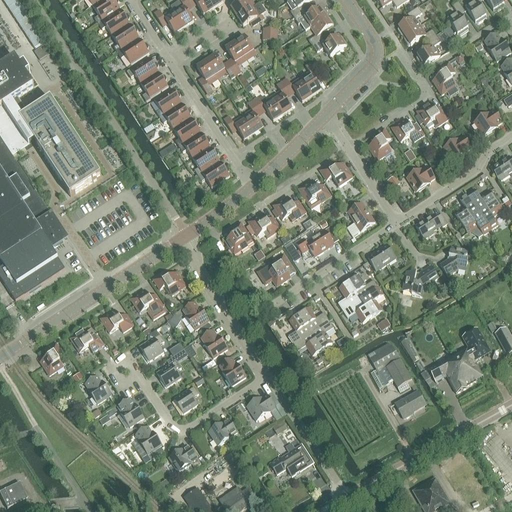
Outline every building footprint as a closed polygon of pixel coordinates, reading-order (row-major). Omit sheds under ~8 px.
[(2,0),(35,49),(45,43),(16,0),(2,0)] [(87,0),(93,8),(105,0),(81,0),(83,2),(85,0),(87,0)] [(99,25),(121,11),(117,6),(119,5),(119,2),(117,0),(105,0),(93,8),(99,17),(95,20),(99,25)] [(186,11),(191,8),(186,0),(178,0),(180,2),(171,8),(173,11),(185,29),(194,23),(186,11)] [(214,10),(206,0),(186,0),(191,8),(196,5),(204,17),(214,10)] [(206,0),(214,10),(223,4),(220,0),(206,0)] [(231,9),(237,19),(255,7),(250,0),(236,0),(238,4),(231,9)] [(290,13),(295,19),(305,12),(302,7),(312,0),(292,0),(287,3),(292,12),(290,13)] [(403,5),(400,0),(376,0),(379,4),(379,3),(383,8),(392,2),(397,9),(403,5)] [(473,0),(475,2),(466,8),(476,24),(477,23),(478,25),(479,25),(486,20),(487,19),(486,17),(487,17),(479,5),(484,1),(482,0),(473,0)] [(504,6),(505,5),(501,0),(485,0),(494,12),(495,11),(495,13),(497,13),(504,8),(505,7),(504,6)] [(448,20),(458,36),(459,35),(460,36),(461,37),(468,32),(469,30),(468,29),(469,28),(461,16),(466,13),(459,3),(453,7),(457,14),(448,20)] [(264,20),(262,16),(255,7),(237,19),(244,28),(251,23),(254,27),(264,20)] [(321,10),(320,9),(308,17),(305,12),(295,19),(299,25),(301,24),(306,32),(311,28),(328,17),(327,16),(327,15),(324,9),(322,9),(321,10)] [(403,38),(421,27),(415,19),(422,15),(418,9),(408,15),(411,20),(399,28),(400,29),(398,30),(398,31),(401,37),(402,37),(403,38)] [(112,37),(130,26),(128,22),(130,21),(130,19),(128,16),(126,15),(124,16),(121,11),(99,25),(102,31),(106,28),(112,37)] [(185,29),(173,11),(163,17),(160,12),(154,15),(162,27),(167,24),(175,36),(185,29)] [(328,17),(311,28),(316,37),(309,41),(313,47),(324,40),(321,36),(333,28),(332,27),(333,26),(334,24),(330,19),(329,19),(328,17)] [(118,55),(140,40),(136,35),(138,34),(138,31),(137,28),(134,28),(133,29),(130,26),(112,37),(118,46),(114,49),(118,55)] [(426,44),(437,37),(433,31),(426,35),(421,27),(403,38),(404,40),(404,41),(408,46),(409,47),(411,46),(411,47),(423,39),(426,44)] [(437,37),(441,43),(441,44),(454,35),(450,29),(437,37)] [(498,34),(485,43),(488,49),(487,49),(497,63),(511,54),(498,34)] [(324,40),(313,47),(317,54),(324,49),(331,59),(336,55),(336,56),(341,53),(340,52),(346,48),(347,47),(347,45),(342,38),(341,37),(340,38),(339,37),(327,45),(324,40)] [(437,37),(426,44),(430,49),(418,57),(418,58),(417,58),(417,60),(421,67),(423,67),(424,67),(425,68),(440,57),(434,48),(441,43),(437,37)] [(235,44),(247,62),(257,56),(245,38),(235,44)] [(140,40),(118,55),(121,60),(125,58),(132,67),(150,55),(147,51),(149,50),(149,48),(147,45),(145,45),(143,46),(140,40)] [(247,62),(235,44),(226,50),(234,62),(229,65),(237,77),(242,74),(238,68),(247,62)] [(46,45),(34,53),(40,61),(52,54),(46,45)] [(237,77),(229,65),(224,69),(216,56),(207,63),(218,81),(228,75),(232,80),(237,77)] [(461,56),(456,59),(459,64),(464,61),(461,56)] [(0,259),(1,262),(42,235),(52,250),(63,243),(59,235),(62,233),(54,221),(12,156),(34,141),(71,198),(102,178),(51,100),(27,116),(16,100),(34,88),(35,88),(27,76),(30,73),(25,65),(21,67),(16,59),(15,59),(0,69),(0,259)] [(141,86),(159,74),(157,70),(158,70),(159,67),(157,64),(155,64),(153,65),(149,59),(127,73),(131,80),(135,77),(141,86)] [(511,61),(501,68),(505,74),(504,74),(511,86),(511,61)] [(218,81),(207,63),(197,69),(205,81),(200,84),(208,96),(213,93),(209,87),(218,81)] [(312,98),(322,91),(314,79),(319,76),(311,64),(306,68),(310,73),(300,80),(312,98)] [(449,64),(437,71),(441,77),(433,82),(442,97),(456,87),(450,78),(455,74),(449,64)] [(340,71),(337,66),(330,70),(334,75),(340,71)] [(159,74),(141,86),(147,95),(143,97),(147,103),(169,89),(165,83),(167,82),(167,80),(165,77),(163,76),(161,77),(159,74)] [(253,87),(259,88),(261,81),(256,79),(253,87)] [(282,83),(290,95),(295,92),(303,104),(312,98),(300,80),(291,86),(287,80),(282,83)] [(290,95),(282,83),(277,87),(281,92),(271,99),(283,117),(293,110),(285,98),(290,95)] [(160,120),(182,105),(179,100),(180,99),(181,96),(179,93),(177,93),(175,94),(172,90),(154,102),(161,111),(157,114),(160,120)] [(274,123),(283,117),(271,99),(262,105),(258,99),(253,102),(261,114),(266,111),(274,123)] [(242,118),(254,136),(264,129),(256,117),(261,114),(253,102),(248,106),(252,111),(242,118)] [(442,108),(436,112),(431,104),(417,113),(420,119),(424,124),(428,131),(434,127),(436,129),(450,120),(442,108)] [(168,123),(174,131),(192,120),(190,116),(191,115),(192,113),(190,110),(187,109),(186,110),(182,105),(160,120),(164,125),(168,123)] [(474,124),(484,138),(504,125),(495,112),(489,115),(489,114),(474,124)] [(254,136),(242,118),(233,124),(229,118),(224,121),(232,133),(237,130),(245,142),(254,136)] [(176,143),(179,149),(201,134),(198,129),(199,128),(200,125),(198,123),(196,122),(194,123),(192,120),(174,131),(180,140),(176,143)] [(411,129),(406,120),(392,130),(401,144),(411,138),(414,143),(425,137),(417,125),(411,129)] [(152,125),(144,131),(147,135),(155,130),(152,125)] [(391,140),(384,130),(373,138),(376,143),(368,149),(378,163),(392,153),(385,144),(391,140)] [(187,152),(193,160),(211,149),(209,145),(210,144),(211,142),(209,139),(206,139),(205,140),(201,134),(179,149),(183,154),(187,152)] [(458,140),(443,150),(453,164),(467,155),(467,153),(472,150),(464,137),(458,141),(458,140)] [(213,152),(211,149),(193,160),(199,169),(195,172),(198,178),(220,163),(217,158),(218,157),(219,154),(217,152),(215,151),(213,152)] [(510,158),(491,170),(500,183),(509,177),(508,175),(511,172),(511,160),(511,161),(510,158)] [(198,178),(202,183),(206,181),(212,190),(230,178),(228,174),(229,173),(230,171),(228,168),(226,168),(224,169),(220,163),(198,178)] [(336,170),(332,164),(320,172),(327,182),(332,178),(339,188),(353,179),(344,165),(336,170)] [(422,171),(421,170),(407,180),(416,194),(431,185),(430,183),(435,180),(427,167),(422,171)] [(393,178),(388,182),(393,190),(398,187),(393,178)] [(331,198),(324,186),(318,190),(313,182),(299,191),(303,198),(305,201),(312,211),(331,198)] [(468,196),(479,214),(497,202),(491,193),(480,199),(475,191),(468,196)] [(479,214),(468,196),(465,198),(460,201),(465,209),(455,216),(461,226),(479,214)] [(299,202),(293,206),(288,198),(274,207),(276,211),(280,217),(283,221),(292,215),(296,221),(306,214),(299,202)] [(479,214),(491,232),(498,227),(493,219),(503,212),(497,202),(479,214)] [(353,211),(350,205),(345,209),(361,234),(375,224),(362,204),(353,211)] [(491,232),(479,214),(461,226),(468,235),(478,229),(483,237),(491,232)] [(268,223),(263,215),(248,224),(250,226),(255,234),(258,238),(267,232),(271,237),(281,231),(274,219),(268,223)] [(443,229),(448,225),(442,215),(437,219),(434,216),(416,228),(425,241),(434,234),(433,232),(441,227),(443,229)] [(234,257),(254,244),(241,224),(229,232),(233,237),(225,243),(234,257)] [(250,226),(247,228),(252,237),(255,234),(250,226)] [(325,232),(306,244),(304,241),(296,245),(303,255),(309,251),(315,259),(335,246),(325,232)] [(256,250),(260,257),(267,252),(263,245),(256,250)] [(379,253),(368,260),(377,273),(396,260),(387,246),(378,251),(379,253)] [(448,261),(440,267),(448,278),(459,271),(466,272),(468,262),(466,262),(468,252),(451,249),(449,262),(448,261)] [(257,274),(266,286),(273,282),(277,289),(291,279),(290,278),(296,274),(284,256),(274,263),(257,274)] [(247,263),(237,270),(241,275),(250,268),(247,263)] [(420,276),(407,273),(403,293),(412,295),(412,297),(422,299),(424,289),(439,279),(432,268),(420,275),(420,276)] [(165,274),(154,281),(160,291),(166,288),(172,297),(186,288),(177,274),(169,279),(165,274)] [(349,283),(361,301),(379,289),(374,282),(366,287),(359,277),(349,283)] [(343,313),(361,301),(349,283),(340,290),(346,300),(338,305),(343,313)] [(379,289),(361,301),(373,319),(382,312),(376,302),(384,297),(379,289)] [(140,315),(148,310),(149,312),(148,312),(154,321),(165,314),(162,309),(164,308),(156,296),(150,300),(145,292),(131,301),(140,315)] [(373,319),(361,301),(343,313),(348,320),(356,315),(363,325),(373,319)] [(195,304),(183,312),(187,317),(186,318),(195,332),(210,323),(200,309),(199,309),(195,304)] [(309,309),(300,316),(311,334),(329,322),(324,315),(316,320),(309,309)] [(120,319),(115,311),(101,321),(110,335),(120,328),(123,334),(133,327),(126,316),(120,319)] [(181,321),(180,319),(175,316),(170,324),(174,330),(176,328),(181,321)] [(293,345),(311,334),(300,316),(290,322),(297,333),(289,338),(293,345)] [(388,321),(379,328),(382,333),(392,327),(388,321)] [(329,322),(311,334),(323,351),(333,345),(326,335),(334,329),(329,322)] [(149,329),(142,334),(145,338),(151,334),(149,329)] [(468,349),(454,357),(470,386),(477,382),(477,381),(483,377),(475,363),(491,354),(478,330),(463,339),(468,349)] [(511,354),(511,342),(505,330),(495,335),(507,357),(511,354)] [(87,334),(85,331),(71,340),(80,354),(90,348),(93,354),(103,347),(96,335),(95,336),(90,339),(87,334)] [(91,331),(87,334),(90,339),(95,336),(91,331)] [(157,332),(148,337),(151,342),(140,349),(144,354),(143,355),(148,363),(149,363),(164,354),(159,347),(165,343),(157,332)] [(217,337),(214,332),(201,340),(205,345),(204,346),(214,360),(228,351),(218,336),(217,337)] [(313,358),(323,351),(311,334),(293,345),(298,353),(306,348),(313,358)] [(339,342),(342,346),(348,342),(346,338),(339,342)] [(186,344),(194,352),(198,347),(191,340),(186,344)] [(63,355),(57,345),(45,352),(48,358),(40,364),(50,378),(64,368),(58,359),(63,355)] [(170,352),(174,358),(184,351),(180,345),(170,352)] [(376,356),(370,360),(377,371),(378,374),(386,369),(394,383),(398,390),(413,382),(401,361),(393,347),(376,356)] [(467,388),(470,386),(454,357),(429,371),(436,384),(447,378),(457,395),(468,389),(467,388)] [(167,362),(170,367),(172,365),(177,362),(174,358),(167,362)] [(236,365),(232,360),(220,368),(223,373),(222,374),(232,388),(246,379),(237,364),(236,365)] [(172,365),(157,375),(161,381),(160,381),(165,390),(166,389),(167,389),(181,380),(177,373),(182,370),(177,362),(172,365)] [(426,372),(422,375),(426,383),(431,380),(426,372)] [(80,373),(74,377),(77,382),(83,378),(80,373)] [(92,375),(85,381),(87,385),(95,379),(92,375)] [(101,383),(98,378),(95,379),(87,385),(85,386),(89,391),(88,392),(98,406),(112,397),(102,382),(101,383)] [(202,379),(195,383),(198,388),(205,384),(202,379)] [(413,382),(398,390),(400,394),(415,386),(413,382)] [(189,392),(189,391),(174,401),(178,407),(177,408),(182,416),(184,415),(184,416),(198,406),(194,399),(199,396),(194,388),(189,392)] [(426,406),(419,393),(396,405),(403,419),(426,406)] [(261,399),(247,408),(257,423),(271,413),(270,412),(276,409),(268,397),(262,400),(261,399)] [(134,406),(130,400),(118,409),(122,414),(121,415),(130,429),(145,420),(135,405),(134,406)] [(280,406),(276,409),(282,419),(287,416),(280,406)] [(98,411),(92,414),(96,420),(101,416),(98,411)] [(112,411),(106,415),(108,417),(109,420),(115,416),(112,411)] [(224,425),(223,424),(209,433),(218,448),(233,438),(232,437),(238,434),(230,421),(224,425)] [(283,424),(274,430),(278,435),(287,430),(283,424)] [(152,433),(148,428),(136,436),(140,442),(139,442),(148,456),(163,447),(153,433),(152,433)] [(290,455),(281,460),(280,458),(270,465),(277,476),(287,470),(292,477),(295,475),(296,477),(300,474),(299,472),(303,470),(302,468),(306,466),(307,468),(312,464),(302,447),(295,451),(291,445),(286,449),(290,455)] [(184,451),(184,450),(169,459),(179,474),(192,465),(195,469),(201,465),(190,448),(184,451)] [(315,471),(311,474),(317,482),(321,479),(315,471)] [(436,480),(413,493),(424,511),(443,511),(445,511),(443,509),(450,505),(436,480)] [(20,483),(0,493),(0,494),(7,509),(28,500),(20,483)] [(219,502),(222,507),(225,511),(241,511),(248,508),(250,506),(251,508),(258,503),(248,489),(242,493),(239,489),(219,502)] [(212,511),(197,490),(184,499),(193,511),(212,511)]
